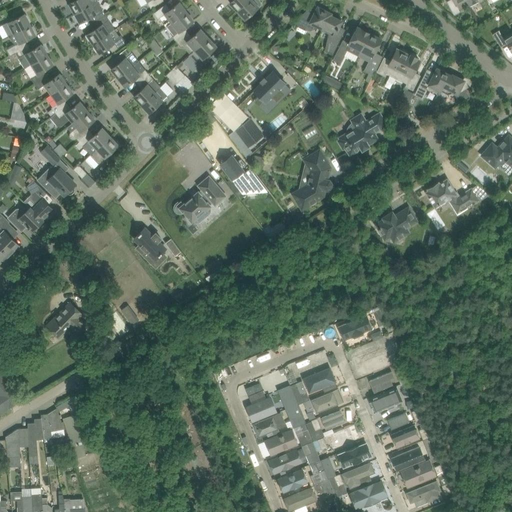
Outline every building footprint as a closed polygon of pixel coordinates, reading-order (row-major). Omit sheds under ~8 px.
[(75,0),(69,3),(75,13),(90,4),(97,0),(75,0)] [(95,21),(106,15),(97,0),(75,13),(76,16),(75,16),(78,21),(79,21),(80,23),(92,16),(95,21)] [(233,0),(230,3),(238,11),(249,0),(233,0)] [(249,0),(238,11),(240,13),(239,14),(243,18),(244,17),(245,19),(261,4),(259,0),(249,0)] [(463,0),(453,0),(448,3),(454,14),(460,11),(456,4),(463,0)] [(181,3),(180,4),(179,2),(168,10),(165,6),(155,13),(159,18),(165,13),(172,22),(186,12),(185,10),(186,9),(181,3)] [(329,15),(330,15),(331,13),(323,10),(324,8),(319,6),(318,7),(314,14),(311,15),(306,12),(295,22),(305,28),(309,31),(316,29),(317,26),(323,29),(329,15)] [(183,29),(193,21),(186,12),(172,22),(167,26),(174,35),(173,36),(177,42),(186,34),(183,29)] [(30,24),(29,22),(30,22),(27,15),(25,16),(24,14),(15,19),(14,17),(10,19),(11,21),(3,25),(9,35),(12,33),(30,24)] [(93,43),(108,33),(115,29),(106,15),(95,21),(98,27),(86,35),(90,40),(91,40),(93,43)] [(338,26),(341,21),(342,20),(337,17),(336,18),(330,15),(329,15),(323,29),(322,30),(329,34),(326,50),(332,53),(344,29),(338,26)] [(26,46),(23,41),(37,34),(33,26),(31,27),(30,24),(12,33),(18,44),(7,49),(10,55),(15,52),(26,46)] [(358,56),(370,33),(369,33),(369,31),(363,28),(362,30),(357,27),(348,45),(342,42),(334,59),(340,62),(346,50),(358,56)] [(195,50),(208,38),(207,36),(208,35),(203,30),(202,31),(200,29),(190,38),(186,34),(177,42),(181,47),(183,46),(187,50),(191,46),(195,50)] [(511,32),(503,38),(499,31),(493,34),(500,45),(505,42),(511,52),(511,32)] [(381,39),(377,37),(378,35),(371,32),(371,34),(370,33),(358,56),(359,56),(358,57),(369,62),(365,70),(369,72),(373,75),(374,73),(382,57),(374,53),(381,39)] [(114,50),(125,43),(123,41),(125,40),(121,35),(117,38),(115,36),(111,38),(108,33),(93,43),(95,46),(94,47),(97,51),(98,51),(100,53),(111,45),(114,50)] [(216,46),(217,45),(212,40),(211,40),(208,38),(195,50),(189,56),(199,67),(207,59),(206,59),(205,57),(211,51),(212,52),(215,49),(214,48),(216,46)] [(43,45),(42,46),(41,44),(29,51),(26,46),(16,52),(19,58),(25,68),(47,54),(46,52),(47,52),(43,45)] [(273,47),(270,51),(273,54),(281,53),(280,46),(273,46),(273,47)] [(118,78),(132,66),(139,61),(128,48),(118,56),(122,60),(111,69),(118,78)] [(396,79),(408,54),(407,54),(407,52),(401,49),(400,50),(397,48),(390,61),(384,58),(377,71),(384,75),(385,72),(390,74),(389,75),(396,79)] [(31,78),(35,83),(45,76),(42,71),(53,64),(47,54),(25,68),(31,78)] [(410,55),(408,54),(396,79),(397,78),(402,81),(403,80),(408,83),(406,86),(413,89),(419,75),(414,73),(420,60),(416,59),(417,57),(410,54),(410,55)] [(140,82),(149,74),(139,61),(132,66),(118,78),(120,80),(119,81),(123,85),(124,84),(125,86),(136,78),(140,82)] [(176,66),(171,70),(180,79),(185,75),(176,66)] [(440,90),(448,74),(446,73),(445,71),(442,69),(439,70),(437,69),(434,74),(433,73),(432,74),(427,71),(415,95),(423,99),(428,89),(430,90),(433,89),(434,87),(440,90)] [(180,79),(171,70),(167,75),(176,84),(180,79)] [(261,83),(254,90),(259,95),(266,102),(266,101),(272,107),(290,89),(285,83),(273,71),(266,78),(264,76),(259,81),(261,83)] [(378,75),(374,73),(373,75),(370,82),(366,90),(365,91),(370,93),(372,87),(371,87),(375,79),(376,79),(378,75)] [(62,74),(61,75),(59,74),(48,81),(45,76),(35,83),(38,89),(45,84),(52,93),(66,83),(65,81),(66,81),(62,74)] [(149,74),(140,82),(144,87),(134,96),(142,104),(160,87),(161,87),(149,74)] [(463,79),(462,80),(453,75),(452,76),(448,74),(440,90),(440,89),(448,93),(451,92),(452,90),(457,93),(455,96),(458,102),(462,101),(468,97),(464,89),(469,86),(470,85),(470,84),(471,83),(471,82),(470,81),(470,80),(470,79),(469,79),(468,78),(467,78),(466,78),(465,78),(464,78),(464,79),(463,79)] [(69,85),(68,86),(66,83),(52,93),(58,103),(52,108),(53,110),(49,112),(52,116),(56,113),(66,105),(62,100),(73,93),(73,92),(74,91),(69,85)] [(168,95),(160,87),(142,104),(144,107),(143,108),(147,112),(148,111),(149,113),(168,95)] [(73,122),(87,110),(86,109),(87,108),(82,102),(81,103),(80,101),(69,110),(66,105),(56,113),(52,116),(50,117),(56,125),(62,125),(71,118),(73,122)] [(84,128),(95,119),(87,110),(73,122),(78,127),(71,132),(70,133),(69,135),(69,136),(70,138),(71,139),(73,139),(74,139),(76,139),(77,139),(79,141),(88,133),(84,128)] [(386,125),(379,113),(366,122),(361,114),(352,120),(356,127),(355,128),(354,129),(353,130),(352,132),(352,133),(348,133),(340,138),(341,139),(339,140),(343,148),(345,146),(350,155),(360,149),(369,143),(377,138),(374,132),(386,125)] [(235,130),(248,147),(263,136),(250,119),(235,130)] [(97,148),(110,136),(109,135),(110,134),(105,128),(103,129),(102,128),(92,137),(88,133),(79,141),(80,142),(76,145),(80,149),(85,144),(89,148),(93,144),(97,148)] [(498,148),(492,143),(482,155),(495,167),(503,158),(511,165),(511,138),(509,135),(498,148)] [(94,167),(113,149),(114,150),(117,147),(116,146),(118,145),(118,144),(119,143),(114,138),(112,139),(110,136),(97,148),(86,159),(94,167)] [(54,164),(60,159),(47,146),(41,151),(54,164)] [(329,180),(328,180),(327,179),(330,167),(320,150),(305,159),(308,165),(305,166),(304,171),(306,175),(310,176),(308,184),(304,183),(301,185),(300,189),(293,193),(302,209),(310,204),(311,204),(317,200),(323,196),(325,189),(327,189),(330,187),(331,183),(329,180)] [(240,188),(264,186),(250,168),(244,173),(243,172),(232,157),(222,164),(240,188)] [(254,157),(252,166),(259,168),(262,166),(263,161),(262,159),(254,157)] [(12,178),(17,179),(20,164),(15,163),(12,178)] [(74,187),(76,184),(59,168),(59,169),(56,166),(55,167),(51,167),(46,172),(46,177),(52,182),(46,187),(56,197),(61,191),(65,195),(67,193),(68,193),(70,194),(72,193),(74,192),(75,189),(74,187)] [(87,174),(80,167),(75,171),(82,178),(87,174)] [(225,196),(209,176),(199,185),(202,189),(199,192),(198,192),(184,204),(181,200),(177,204),(176,205),(175,206),(175,208),(175,209),(176,210),(177,211),(178,212),(179,212),(181,212),(182,212),(183,211),(192,221),(196,223),(198,223),(199,222),(200,222),(210,213),(211,212),(211,210),(211,208),(210,206),(208,204),(212,201),(215,204),(225,196)] [(427,192),(436,206),(438,204),(439,205),(440,204),(440,203),(449,198),(451,201),(451,202),(458,213),(488,194),(478,185),(460,196),(457,191),(455,193),(447,180),(439,185),(438,183),(429,189),(430,191),(427,192)] [(34,196),(26,204),(30,207),(41,219),(42,219),(46,215),(47,216),(48,216),(49,216),(50,216),(51,216),(51,215),(52,215),(53,214),(53,213),(53,212),(54,211),(53,211),(53,210),(53,209),(52,208),(48,204),(52,199),(33,181),(28,186),(34,196)] [(14,212),(9,217),(22,230),(27,225),(32,231),(43,220),(42,219),(41,219),(30,207),(24,213),(22,211),(21,209),(19,209),(17,209),(14,212)] [(408,207),(395,216),(392,212),(383,217),(384,219),(376,224),(379,229),(379,230),(381,234),(383,234),(384,235),(389,232),(394,241),(408,232),(406,227),(417,221),(408,207)] [(17,231),(8,222),(9,221),(0,212),(0,224),(1,224),(3,226),(0,229),(0,232),(1,234),(0,234),(0,245),(9,254),(19,245),(11,237),(17,231)] [(138,234),(134,239),(140,245),(137,248),(139,250),(142,253),(144,255),(147,252),(153,257),(155,259),(159,255),(162,252),(166,248),(159,240),(160,239),(161,238),(156,232),(154,234),(153,235),(145,227),(141,232),(141,231),(138,234)] [(171,238),(165,242),(175,256),(181,251),(171,238)] [(0,263),(9,254),(0,245),(0,263)] [(79,315),(81,313),(71,302),(61,312),(62,313),(56,319),(55,318),(47,325),(58,336),(69,326),(78,335),(89,324),(79,315)] [(383,304),(369,310),(371,314),(375,312),(379,325),(389,321),(383,304)] [(130,318),(135,313),(128,305),(123,310),(130,318)] [(368,316),(336,329),(342,342),(373,330),(368,316)] [(400,351),(396,341),(385,346),(393,365),(398,363),(395,354),(400,351)] [(391,367),(386,353),(360,363),(365,377),(391,367)] [(305,379),(311,394),(336,385),(330,370),(305,379)] [(23,399),(0,371),(0,398),(8,409),(23,399)] [(405,382),(402,373),(396,375),(400,384),(405,382)] [(373,395),(394,387),(389,374),(368,383),(373,395)] [(291,385),(290,386),(298,404),(310,399),(303,380),(291,385)] [(298,404),(290,385),(285,387),(279,390),(283,400),(287,408),(293,406),(298,404)] [(373,417),(404,404),(398,388),(367,401),(373,417)] [(339,391),(315,400),(320,413),(343,405),(339,391)] [(270,397),(245,408),(251,421),(276,411),(270,397)] [(0,414),(8,409),(0,398),(0,414)] [(311,399),(305,401),(309,410),(314,408),(311,399)] [(305,423),(298,404),(293,406),(287,408),(294,427),(305,423)] [(64,428),(60,417),(57,408),(48,413),(51,430),(64,428)] [(411,411),(415,420),(421,418),(417,408),(411,411)] [(380,435),(410,423),(405,409),(375,421),(380,435)] [(347,424),(342,411),(321,418),(326,432),(347,424)] [(51,430),(48,413),(41,414),(42,418),(41,418),(44,438),(52,437),(51,430)] [(287,427),(282,414),(253,425),(258,438),(287,427)] [(86,455),(73,415),(63,418),(76,458),(86,455)] [(38,462),(37,439),(35,418),(34,418),(35,422),(28,423),(28,427),(29,445),(30,463),(38,462)] [(44,438),(41,418),(35,418),(37,439),(44,438)] [(135,418),(124,422),(129,434),(134,432),(137,438),(142,436),(135,418)] [(318,418),(313,420),(306,422),(313,440),(323,436),(320,428),(317,429),(316,429),(322,426),(318,418)] [(212,489),(183,423),(176,426),(205,492),(212,489)] [(313,440),(305,423),(294,427),(298,437),(302,445),(313,441),(313,440)] [(388,453),(418,441),(412,426),(382,437),(388,453)] [(29,445),(28,427),(19,428),(20,445),(29,445)] [(329,437),(334,451),(361,440),(356,427),(329,437)] [(419,429),(423,439),(428,437),(429,437),(428,435),(425,427),(419,429)] [(20,446),(20,445),(19,428),(11,433),(11,435),(6,436),(7,454),(8,465),(21,465),(20,446)] [(296,444),(291,432),(259,444),(264,456),(296,444)] [(324,436),(319,439),(322,447),(328,445),(324,436)] [(313,441),(302,445),(309,464),(320,459),(313,441)] [(397,471),(426,459),(420,445),(391,458),(397,471)] [(433,446),(427,448),(431,458),(437,456),(433,446)] [(337,458),(342,470),(368,459),(362,447),(337,458)] [(298,451),(266,463),(272,477),(303,465),(298,451)] [(321,459),(320,460),(328,478),(336,475),(328,457),(321,459)] [(314,473),(317,482),(323,480),(328,478),(321,461),(320,459),(309,464),(313,473),(314,473)] [(140,464),(143,473),(151,471),(149,462),(140,464)] [(343,474),(347,486),(377,475),(372,462),(343,474)] [(433,478),(427,463),(398,474),(404,489),(433,478)] [(434,468),(437,477),(439,476),(448,472),(450,472),(449,468),(442,471),(440,466),(434,468)] [(281,496),(309,484),(303,471),(276,483),(281,496)] [(445,495),(446,495),(455,491),(448,472),(439,476),(443,486),(441,486),(445,495)] [(330,484),(338,481),(339,484),(344,482),(340,473),(336,475),(328,478),(330,484)] [(358,509),(391,495),(384,480),(351,494),(358,509)] [(320,481),(314,484),(318,493),(324,491),(320,481)] [(436,483),(404,495),(410,510),(442,498),(436,483)] [(286,511),(296,511),(317,503),(311,490),(282,502),(286,511)] [(23,511),(23,505),(23,493),(22,493),(22,491),(11,492),(11,500),(17,500),(17,511),(6,511),(6,500),(1,501),(1,506),(1,511),(23,511)] [(349,502),(352,501),(348,492),(333,497),(339,511),(350,511),(353,511),(349,502)] [(42,511),(43,504),(42,497),(41,497),(41,494),(32,494),(33,511),(42,511)] [(65,511),(65,503),(64,498),(63,498),(63,494),(59,494),(60,508),(56,508),(55,511),(65,511)] [(52,511),(52,507),(48,503),(47,504),(47,497),(42,497),(43,504),(42,511),(52,511)] [(85,511),(85,508),(71,509),(70,498),(64,498),(65,503),(65,511),(85,511)]
